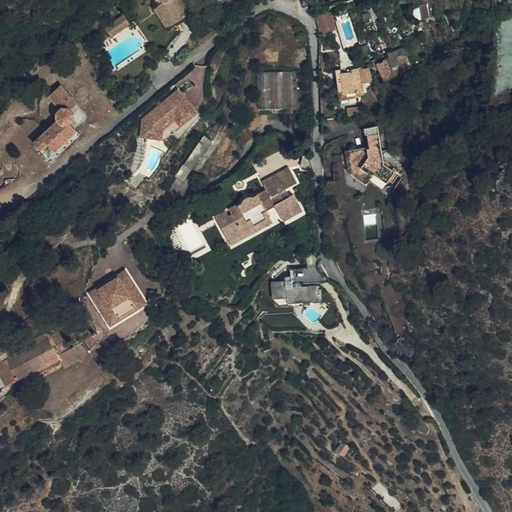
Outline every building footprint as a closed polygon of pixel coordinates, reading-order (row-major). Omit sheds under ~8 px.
[(186,0),(152,0),(157,6),(165,1),(178,20),(193,9),(186,0)] [(155,8),(168,26),(178,20),(165,1),(157,6),(155,8)] [(426,9),(425,4),(422,5),(424,19),(431,17),(429,8),(426,9)] [(317,16),(320,26),(322,32),(337,29),(332,13),(319,15),(317,16)] [(109,38),(129,24),(123,16),(103,30),(109,38)] [(387,76),(405,68),(395,47),(389,49),(391,52),(387,53),(386,51),(380,54),(382,58),(379,60),(382,65),(387,76)] [(351,69),(341,71),(344,92),(356,91),(359,90),(364,90),(360,67),(351,68),(351,69)] [(297,108),(296,71),(257,73),(259,109),(297,108)] [(341,71),(337,72),(341,98),(356,96),(356,91),(344,92),(341,71)] [(56,117),(32,140),(51,159),(79,132),(75,128),(85,118),(85,114),(76,105),(79,102),(59,84),(48,96),(57,105),(54,109),(54,116),(56,117)] [(196,110),(179,88),(144,117),(147,121),(146,130),(150,130),(164,131),(174,122),(178,128),(191,118),(189,116),(196,110)] [(164,131),(150,130),(150,136),(167,137),(178,128),(174,122),(164,131)] [(400,164),(388,156),(386,157),(380,124),(368,125),(372,150),(367,151),(367,149),(352,151),(355,170),(368,178),(375,167),(396,180),(402,172),(397,169),(400,164)] [(249,138),(243,129),(237,133),(243,142),(249,138)] [(185,179),(213,139),(207,135),(179,175),(185,179)] [(220,222),(234,248),(248,241),(247,237),(274,224),(271,217),(280,213),(287,227),(307,217),(299,201),(293,203),(289,195),(302,188),(293,172),(266,186),(271,195),(238,213),(239,217),(236,218),(234,215),(220,222)] [(61,228),(72,218),(67,213),(56,222),(61,228)] [(248,241),(234,248),(236,253),(278,231),(274,224),(247,237),(248,241)] [(322,261),(319,255),(304,256),(312,270),(307,271),(293,272),(293,285),(320,285),(321,290),(325,290),(337,289),(335,286),(334,285),(332,282),(330,277),(327,273),(325,269),(323,265),(322,261)] [(89,289),(106,326),(149,307),(131,269),(89,289)] [(320,285),(293,285),(274,284),(275,301),(290,301),(290,305),(326,305),(325,290),(321,290),(320,285)] [(37,339),(19,350),(9,357),(4,350),(0,352),(0,366),(2,370),(3,369),(11,380),(10,380),(11,383),(48,358),(47,355),(58,348),(48,335),(38,341),(37,339)] [(80,357),(89,354),(84,341),(75,345),(80,357)] [(9,357),(19,350),(14,344),(4,350),(9,357)]
